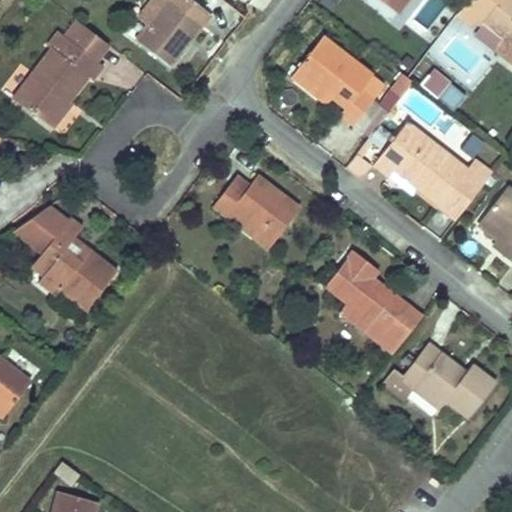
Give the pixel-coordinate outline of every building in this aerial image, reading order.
[(169,66),(201,25),(209,14),(190,0),(166,0),(147,25),(136,40),(169,66)] [(147,25),(166,0),(153,0),(139,19),(147,25)] [(377,0),(394,13),(404,0),(377,0)] [(471,0),(464,0),(455,12),(471,24),(477,17),(473,13),(479,6),(471,0)] [(496,0),(471,0),(479,6),(473,13),(477,17),(481,20),(496,0)] [(511,0),(496,0),(481,20),(485,23),(511,43),(511,0)] [(101,66),(98,63),(111,47),(70,15),(57,32),(47,46),(51,49),(13,100),(48,127),(88,77),(91,79),(101,66)] [(511,43),(485,23),(477,34),(511,60),(511,43)] [(320,35),(294,69),(328,96),(343,107),(338,114),(351,124),(371,99),(358,89),(370,74),(320,35)] [(328,96),(294,69),(289,76),(323,103),(328,96)] [(418,88),(452,114),(466,97),(431,70),(418,88)] [(398,75),(378,104),(391,112),(410,83),(398,75)] [(403,122),(400,127),(418,141),(422,137),(403,122)] [(400,127),(371,164),(387,177),(395,166),(419,184),(416,188),(438,205),(465,170),(422,137),(418,141),(400,127)] [(368,167),(352,155),(343,167),(355,176),(359,175),(361,175),(364,173),(368,167)] [(471,162),(465,170),(482,182),(488,175),(471,162)] [(419,184),(395,166),(387,177),(410,195),(416,188),(419,184)] [(465,170),(438,205),(455,217),(482,182),(465,170)] [(212,204),(225,214),(228,209),(251,227),(248,232),(263,244),(293,204),(255,175),(243,190),(230,181),(212,204)] [(511,258),(511,191),(505,186),(478,221),(511,247),(511,257),(511,258)] [(12,229),(22,237),(38,224),(55,236),(67,219),(48,205),(12,229)] [(228,209),(225,214),(248,232),(251,227),(228,209)] [(22,237),(42,252),(54,261),(44,274),(40,280),(57,293),(61,287),(87,307),(116,268),(89,247),(80,259),(65,248),(74,236),(83,225),(70,215),(67,219),(55,236),(38,224),(22,237)] [(74,236),(65,248),(80,259),(89,247),(74,236)] [(323,284),(345,301),(384,331),(406,303),(371,276),(362,269),(368,262),(351,248),(323,284)] [(42,252),(32,265),(44,274),(54,261),(42,252)] [(368,262),(362,269),(371,276),(377,269),(368,262)] [(384,331),(345,301),(337,311),(376,341),(384,331)] [(421,315),(406,303),(384,331),(376,341),(391,353),(421,315)] [(442,399),(467,417),(493,381),(470,363),(461,373),(455,369),(458,365),(426,341),(401,374),(393,368),(381,384),(403,399),(406,395),(430,414),(439,401),(440,402),(442,399)] [(0,402),(8,409),(29,381),(0,359),(0,402)] [(0,402),(0,414),(3,416),(8,409),(0,402)] [(90,511),(94,502),(57,491),(50,511),(90,511)]
